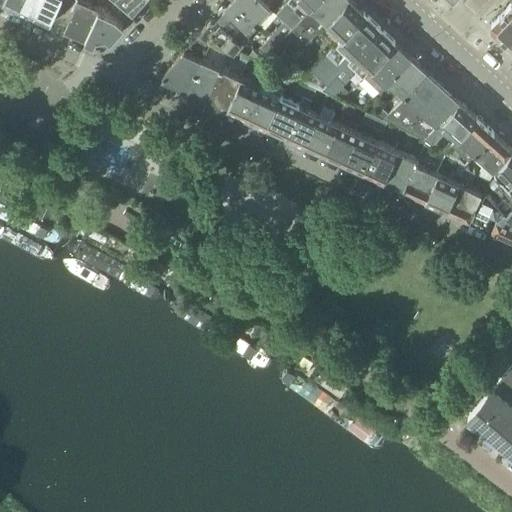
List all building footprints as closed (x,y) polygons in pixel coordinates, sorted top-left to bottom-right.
[(33,12),(33,13),(39,0),(19,0),(17,5),(22,7),(23,11),(30,14),(33,12)] [(56,23),(64,26),(75,3),(76,0),(39,0),(33,13),(37,15),(36,17),(47,22),(48,20),(56,23)] [(76,32),(84,35),(98,6),(85,0),(76,0),(75,3),(64,26),(66,27),(67,31),(72,33),(76,32)] [(114,0),(110,11),(98,6),(84,35),(86,36),(87,40),(92,43),(96,41),(103,44),(131,11),(118,0),(114,0)] [(241,38),(256,20),(233,0),(231,0),(226,6),(222,6),(217,11),(218,15),(218,16),(241,38)] [(268,3),(264,0),(233,0),(256,20),(270,5),(268,3)] [(286,0),(276,12),(284,20),(291,27),(315,0),(299,0),(294,7),(286,0)] [(318,29),(344,0),(315,0),(291,27),(284,34),(299,48),(318,29)] [(334,44),(364,12),(351,0),(344,0),(318,29),(328,38),(334,44)] [(492,27),(508,41),(511,36),(511,0),(492,21),(492,26),(492,27)] [(326,83),(378,26),(364,12),(334,44),(345,55),(337,64),(326,53),(311,69),(326,83)] [(210,19),(199,32),(210,38),(211,36),(224,41),(231,45),(230,47),(236,50),(244,41),(241,38),(218,16),(215,19),(210,19)] [(284,20),(270,36),(277,43),(284,34),(291,27),(284,20)] [(327,84),(322,90),(340,98),(344,93),(339,88),(352,74),(351,73),(354,69),(363,77),(365,75),(395,41),(378,26),(326,83),(327,84)] [(190,42),(191,43),(205,49),(210,38),(199,32),(190,42)] [(270,36),(262,45),(269,51),(277,43),(270,36)] [(224,41),(218,52),(226,55),(231,45),(224,41)] [(386,83),(410,56),(395,41),(365,75),(380,89),(386,83)] [(249,56),(236,50),(230,47),(227,55),(245,64),(249,56)] [(161,75),(187,87),(201,57),(184,49),(161,75)] [(263,59),(253,49),(248,54),(250,55),(250,56),(261,61),(263,59)] [(271,50),(265,56),(272,64),(273,62),(280,69),(291,57),(285,51),(279,57),(271,50)] [(404,95),(426,70),(410,56),(386,83),(386,84),(389,81),(404,95)] [(187,87),(207,96),(221,66),(201,57),(187,87)] [(287,73),(299,78),(301,79),(305,70),(291,64),(287,73)] [(207,96),(227,105),(241,76),(221,66),(207,96)] [(403,127),(442,84),(426,70),(404,95),(399,100),(387,112),(382,118),(386,120),(394,123),(398,125),(399,126),(403,127)] [(227,105),(247,114),(260,85),(241,76),(227,105)] [(299,78),(293,90),(303,95),(308,83),(301,79),(299,78)] [(247,114),(266,123),(280,94),(283,87),(270,81),(267,88),(260,85),(247,114)] [(305,141),(319,112),(307,106),(316,87),(308,83),(303,95),(299,103),(286,132),(305,141)] [(436,123),(458,99),(442,84),(403,127),(405,129),(423,138),(432,128),(436,123)] [(266,123),(286,132),(299,103),(280,94),(266,123)] [(432,128),(423,138),(425,139),(431,144),(432,145),(434,143),(447,128),(457,137),(457,136),(476,116),(458,99),(436,123),(432,128)] [(347,101),(344,107),(343,109),(349,111),(352,104),(347,101)] [(325,151),(338,121),(331,117),(334,110),(322,105),(319,112),(305,141),(325,151)] [(381,106),(374,114),(382,118),(387,112),(381,106)] [(386,120),(382,118),(372,113),(365,110),(361,120),(382,130),(386,120)] [(493,131),(476,116),(457,136),(457,137),(451,144),(463,155),(468,160),(475,152),(493,131)] [(345,160),(358,130),(357,129),(357,130),(338,121),(325,151),(345,160)] [(396,131),(399,132),(403,134),(405,129),(403,127),(399,126),(398,125),(396,131)] [(364,169),(378,139),(358,130),(345,160),(364,169)] [(492,167),(495,170),(494,169),(511,149),(511,148),(493,131),(475,152),(492,167)] [(418,137),(414,146),(420,150),(424,140),(418,137)] [(383,178),(397,148),(378,139),(364,169),(383,178)] [(426,157),(431,144),(425,139),(424,140),(420,150),(419,152),(419,153),(426,157)] [(403,187),(415,160),(417,157),(397,148),(383,178),(403,187)] [(495,170),(493,173),(511,193),(511,149),(494,169),(495,170)] [(464,165),(468,160),(463,155),(458,161),(464,165)] [(425,197),(437,170),(415,160),(403,187),(425,197)] [(483,165),(478,174),(488,180),(493,171),(483,165)] [(472,170),(466,166),(461,174),(447,207),(469,217),(481,191),(468,185),(471,179),(474,171),(472,170)] [(425,197),(447,207),(461,174),(452,171),(450,176),(437,170),(425,197)] [(504,197),(498,203),(511,217),(511,193),(493,173),(490,180),(489,182),(504,197)] [(29,189),(27,192),(25,196),(33,200),(35,196),(37,193),(29,189)] [(511,217),(498,203),(485,190),(472,219),(511,237),(511,217)] [(1,213),(3,219),(41,238),(46,236),(49,230),(47,225),(10,206),(4,208),(1,213)] [(41,247),(39,241),(1,223),(0,223),(0,237),(33,254),(38,252),(41,247)] [(141,280),(139,275),(102,254),(97,256),(94,261),(95,266),(132,287),(138,285),(141,280)] [(193,320),(195,325),(230,347),(236,346),(239,341),(238,335),(202,313),(196,314),(193,320)] [(240,348),(241,353),(275,377),(281,376),(284,371),(283,365),(249,342),(243,343),(240,348)] [(303,355),(303,356),(298,363),(308,369),(313,361),(303,355)] [(511,359),(502,372),(468,413),(496,437),(497,437),(496,438),(508,447),(511,450),(511,359)]
